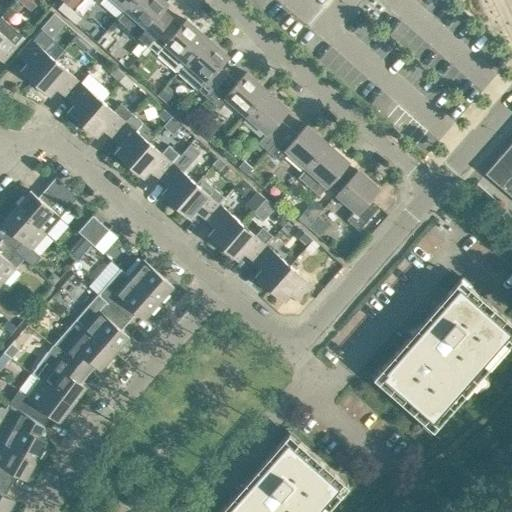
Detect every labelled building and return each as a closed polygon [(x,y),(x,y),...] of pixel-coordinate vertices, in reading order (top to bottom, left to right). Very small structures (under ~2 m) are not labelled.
[(18,0),(30,10),(38,0),(18,0)] [(115,0),(126,9),(133,0),(96,0),(100,3),(102,0),(115,0)] [(168,4),(163,0),(133,0),(126,9),(117,19),(147,45),(169,21),(160,13),(168,4)] [(67,16),(72,10),(63,2),(58,8),(67,16)] [(81,18),(72,10),(67,16),(76,24),(81,18)] [(54,13),(49,19),(60,29),(65,22),(54,13)] [(24,38),(24,37),(0,17),(0,16),(0,58),(3,62),(24,38)] [(178,72),(207,38),(186,19),(178,29),(169,21),(147,45),(178,72)] [(32,39),(18,54),(19,55),(27,63),(21,70),(35,82),(56,60),(44,49),(54,38),(41,28),(32,39)] [(93,47),(78,34),(73,40),(87,53),(93,47)] [(228,56),(207,38),(178,72),(208,98),(229,74),(220,66),(228,56)] [(65,96),(79,80),(56,60),(35,82),(50,95),(56,88),(65,96)] [(116,67),(111,73),(120,81),(125,75),(116,67)] [(246,115),(267,90),(246,72),(238,82),(229,74),(208,98),(220,108),(228,99),(246,115)] [(134,83),(125,75),(120,81),(129,89),(134,83)] [(82,123),(102,101),(79,80),(65,96),(74,104),(68,111),(82,123)] [(288,109),(267,90),(246,115),(267,133),(259,143),(268,151),(289,126),(280,119),(288,109)] [(112,137),(132,114),(120,103),(114,111),(102,101),(82,123),(97,136),(103,129),(112,137)] [(163,108),(158,114),(167,122),(172,116),(163,108)] [(156,134),(132,114),(112,137),(121,145),(115,152),(129,165),(149,142),(156,134)] [(182,125),(172,116),(167,122),(163,126),(174,134),(182,125)] [(306,167),(328,143),(306,125),(298,134),(289,126),(268,151),(280,161),(288,151),(306,167)] [(511,141),(485,173),(511,196),(511,141)] [(169,145),(162,153),(149,142),(129,165),(144,177),(150,170),(159,178),(173,162),(179,155),(169,145)] [(219,157),(210,149),(203,143),(189,159),(205,173),(214,163),(219,157)] [(357,170),(348,163),(349,162),(328,143),(306,167),(298,177),(319,195),(331,182),(340,190),(357,170)] [(228,165),(219,157),(214,163),(223,171),(228,165)] [(244,160),(238,166),(247,174),(253,168),(244,160)] [(196,183),(173,162),(159,178),(168,186),(162,193),(176,206),(196,183)] [(358,170),(357,170),(340,190),(337,194),(355,210),(347,219),(359,230),(380,206),(371,198),(379,188),(358,170)] [(31,190),(16,207),(46,233),(69,208),(79,196),(56,176),(46,188),(38,197),(31,190)] [(196,183),(176,206),(191,218),(197,211),(206,219),(220,203),(226,197),(202,176),(196,183)] [(275,206),(266,198),(261,204),(270,212),(275,206)] [(243,224),(220,203),(206,219),(215,227),(209,234),(223,247),(243,224)] [(32,249),(46,233),(16,207),(2,223),(9,230),(2,239),(24,258),(32,265),(40,257),(32,249)] [(304,213),(299,219),(308,227),(313,221),(304,213)] [(93,215),(78,231),(94,246),(109,229),(93,215)] [(267,245),(243,224),(223,247),(238,259),(244,252),(253,260),(267,245)] [(313,239),(304,232),(299,238),(308,245),(313,239)] [(0,281),(2,284),(24,258),(2,239),(0,240),(0,281)] [(311,254),(319,245),(319,244),(313,239),(308,245),(305,248),(311,254)] [(290,265),(267,245),(253,260),(262,268),(256,275),(270,288),(290,265)] [(143,259),(129,276),(159,302),(173,286),(143,259)] [(314,286),(290,265),(270,288),(284,301),(291,293),(300,302),(314,286)] [(159,302),(129,276),(120,268),(98,294),(129,321),(137,312),(144,319),(159,302)] [(511,330),(511,323),(505,317),(461,278),(448,292),(382,368),(386,372),(379,381),(424,422),(429,417),(438,425),(511,340),(511,339),(508,336),(511,330)] [(129,321),(98,294),(75,319),(114,353),(129,336),(121,329),(129,321)] [(114,353),(75,319),(53,345),(85,371),(92,362),(100,369),(114,353)] [(19,349),(12,342),(3,352),(11,358),(19,349)] [(53,345),(32,373),(41,380),(73,404),(86,386),(78,380),(85,371),(53,345)] [(73,404),(41,380),(28,396),(19,390),(9,403),(8,403),(18,409),(19,409),(44,425),(51,415),(59,422),(73,404)] [(38,436),(44,425),(19,409),(18,409),(8,403),(5,408),(2,406),(0,406),(0,417),(0,418),(0,439),(1,440),(36,459),(47,440),(38,436)] [(325,511),(341,494),(336,490),(344,481),(289,433),(276,447),(218,511),(325,511)] [(26,479),(36,459),(1,440),(0,442),(0,477),(11,484),(17,474),(26,479)] [(6,494),(11,484),(0,477),(0,511),(7,511),(15,499),(6,494)] [(134,490),(125,503),(134,510),(143,497),(134,490)]
